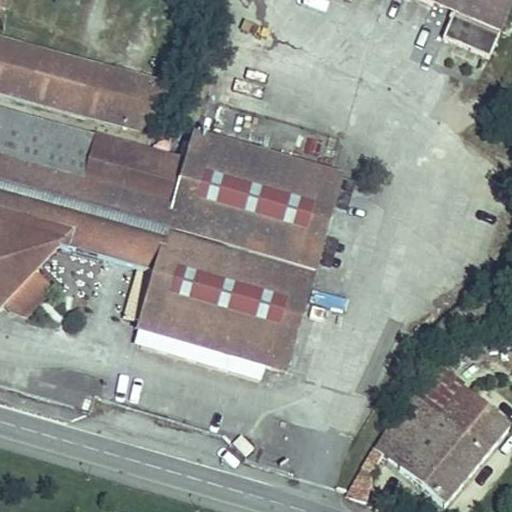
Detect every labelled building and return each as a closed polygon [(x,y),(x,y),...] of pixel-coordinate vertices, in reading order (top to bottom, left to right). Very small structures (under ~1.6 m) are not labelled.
[(511,0),(348,0),(351,1),(351,0),(413,0),(452,16),(442,40),(462,48),(464,44),(472,48),(470,52),(490,59),(511,4),(511,0)] [(0,97),(140,136),(174,92),(0,43),(0,97)] [(0,312),(3,309),(7,305),(24,321),(53,290),(36,274),(59,250),(155,276),(138,333),(145,335),(140,349),(257,383),(261,369),(285,375),(316,268),(324,240),(332,211),(341,181),(194,139),(186,167),(172,163),(151,157),(0,113),(0,312)] [(151,157),(172,163),(175,152),(154,146),(151,157)] [(341,181),(332,211),(347,215),(355,185),(341,181)] [(324,240),(316,268),(330,272),(339,244),(324,240)] [(24,321),(7,305),(3,309),(11,317),(24,321)] [(381,457),(443,508),(508,429),(433,366),(410,394),(374,452),(381,457)] [(233,445),(245,458),(253,450),(241,437),(233,445)] [(361,471),(370,476),(381,457),(374,452),(372,451),(361,471)] [(345,498),(365,506),(372,477),(370,476),(361,471),(345,498)]
